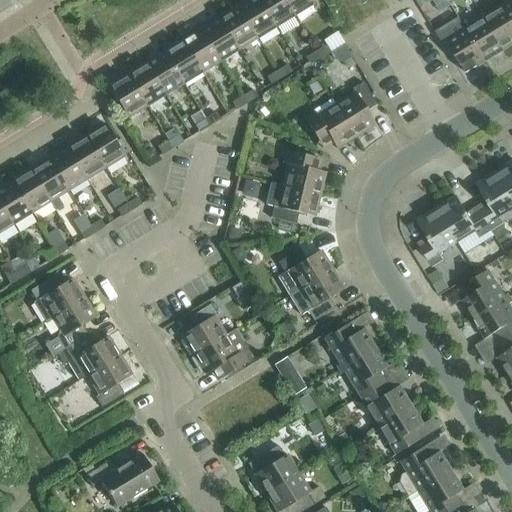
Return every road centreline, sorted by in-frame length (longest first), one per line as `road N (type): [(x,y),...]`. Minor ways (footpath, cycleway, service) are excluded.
road 1 (residential): [(215,511),(150,408),(169,379),(123,300),(180,266),(173,244),(203,137)]
road 2 (residential): [(511,475),(370,241),(368,216),(382,177),(450,132)]
road 3 (residential): [(450,132),(386,29)]
